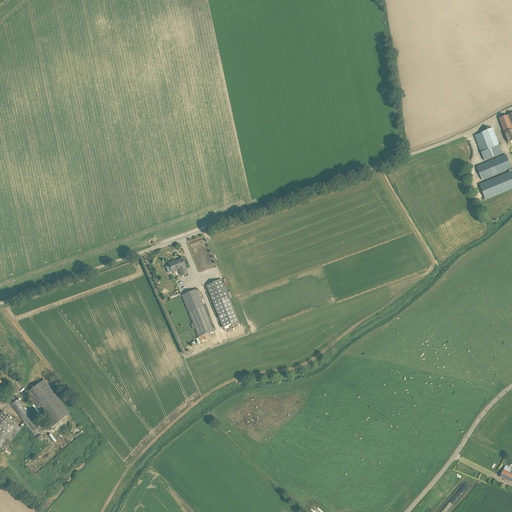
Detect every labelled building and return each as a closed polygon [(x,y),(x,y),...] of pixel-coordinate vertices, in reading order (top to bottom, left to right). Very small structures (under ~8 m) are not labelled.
[(508,142),(511,140),(511,113),(499,119),(508,142)] [(503,153),(492,127),(482,133),(474,136),(484,161),(503,153)] [(511,189),(511,169),(506,155),(476,167),(482,180),(509,169),(510,172),(479,184),(486,200),(511,189)] [(185,266),(186,266),(183,259),(175,262),(174,262),(169,264),(170,265),(166,267),(168,273),(172,271),(172,272),(179,269),(180,272),(186,270),(185,266)] [(206,286),(208,290),(223,328),(238,322),(221,280),(206,286)] [(182,295),(184,300),(193,324),(191,325),(193,330),(195,329),(199,337),(214,331),(197,289),(182,295)] [(44,379),(26,393),(51,428),(70,414),(44,379)] [(11,405),(24,422),(19,427),(1,413),(0,413),(0,447),(3,450),(25,424),(35,436),(42,431),(18,400),(11,405)] [(13,439),(5,449),(10,452),(18,443),(13,439)] [(25,441),(22,445),(24,448),(22,450),(25,453),(33,443),(30,441),(28,444),(25,441)] [(506,481),(511,483),(511,469),(505,466),(499,478),(504,480),(503,481),(506,482),(506,481)] [(436,488),(442,494),(452,482),(446,477),(436,488)]
